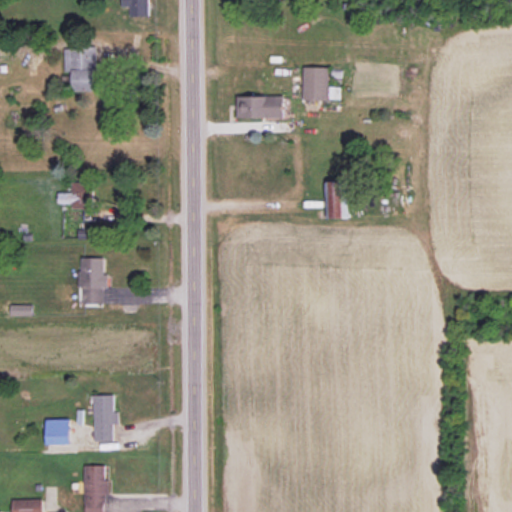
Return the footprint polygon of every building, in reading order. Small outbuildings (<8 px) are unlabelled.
[(122,0),(123,6),(131,6),(131,16),(150,16),(149,0),(122,0)] [(73,91),(97,91),(95,46),(65,47),(65,72),(73,71),(73,91)] [(239,118),(284,117),(283,95),(238,96),(239,118)] [(73,209),(94,208),(93,180),(73,181),(73,192),(59,192),(59,204),(73,204),(73,209)] [(350,181),(327,181),(328,218),(351,218),(350,181)] [(79,239),(94,238),(93,229),(78,229),(79,239)] [(105,258),(81,257),(80,288),(83,288),(83,303),(104,303),(104,287),(109,288),(109,274),(104,274),(105,258)] [(32,315),(32,304),(11,305),(11,315),(32,315)] [(115,395),(94,395),(95,441),(114,440),(114,424),(119,424),(119,411),(115,411),(115,395)] [(47,419),(47,444),(71,444),(70,419),(47,419)] [(106,465),(84,465),(84,511),(107,511),(107,479),(106,479),(106,465)] [(13,511),(43,511),(43,498),(13,499),(13,511)]
